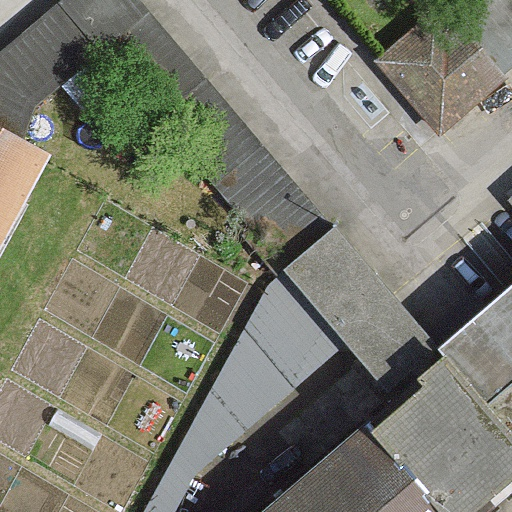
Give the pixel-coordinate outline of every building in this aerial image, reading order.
[(137,0),(55,0),(54,2),(100,56),(275,264),(327,221),(137,0)] [(502,81),(511,72),(511,0),(480,0),(453,23),(502,81)] [(0,50),(0,143),(12,150),(30,114),(100,56),(54,2),(0,50)] [(502,81),(453,23),(441,9),(370,68),(438,149),(509,90),(502,81)] [(0,244),(43,166),(27,158),(12,150),(0,143),(0,244)] [(449,369),(327,221),(275,264),(401,410),(449,369)] [(281,511),(500,511),(511,502),(511,315),(504,322),(449,369),(401,410),(281,511)]
